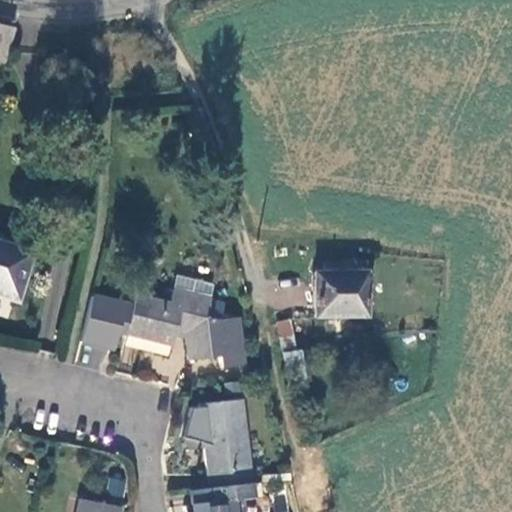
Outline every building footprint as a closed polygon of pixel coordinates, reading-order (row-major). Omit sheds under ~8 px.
[(0,63),(4,64),(12,31),(0,28),(0,63)] [(31,252),(0,243),(0,297),(17,302),(31,252)] [(292,246),(277,244),(275,267),(291,269),(292,246)] [(365,271),(365,261),(322,263),(322,272),(365,271)] [(313,317),(367,317),(365,271),(322,272),(313,272),(313,317)] [(173,292),(210,302),(214,287),(176,278),(173,292)] [(174,333),(186,336),(187,342),(189,363),(220,358),(221,369),(244,365),(237,317),(216,320),(206,318),(210,302),(173,292),(169,306),(135,298),(125,336),(171,347),(173,339),(174,333)] [(91,298),(80,343),(113,351),(124,306),(91,298)] [(291,319),(275,321),(279,349),(295,347),(291,319)] [(174,333),(173,339),(187,342),(186,336),(174,333)] [(302,350),(283,352),(285,377),(304,376),(302,350)] [(209,489),(251,484),(240,401),(198,406),(209,489)] [(253,498),(251,484),(209,489),(211,503),(188,505),(188,511),(234,511),(233,500),(253,498)] [(209,489),(186,492),(188,505),(211,503),(209,489)] [(79,501),(76,511),(120,511),(121,511),(79,501)]
